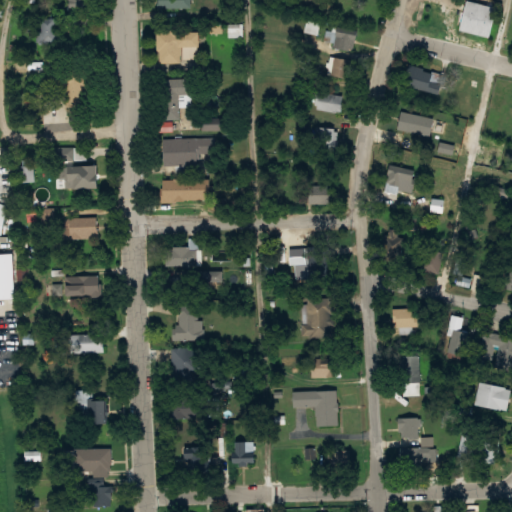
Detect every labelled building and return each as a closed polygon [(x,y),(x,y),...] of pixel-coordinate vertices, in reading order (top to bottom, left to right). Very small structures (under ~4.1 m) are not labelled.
[(496,7),(468,0),(464,0),(458,29),(489,36),(496,7)] [(60,20),(38,20),(38,43),(60,43),(60,20)] [(155,31),(155,61),(182,61),(182,48),(196,48),(195,31),(155,31)] [(354,32),(329,32),(329,47),(354,47),(354,32)] [(352,59),(333,56),(331,75),(350,77),(352,59)] [(60,107),(90,107),(90,70),(60,70),(60,107)] [(179,119),(179,107),(192,106),(191,76),(159,77),(160,119),(179,119)] [(344,93),(315,92),(315,110),(343,111),(344,93)] [(397,129),(431,136),(435,118),(401,111),(397,129)] [(340,127),(324,127),(324,145),(340,145),(340,127)] [(217,136),(160,137),(161,163),(200,162),(200,152),(217,151),(217,136)] [(86,148),(53,148),(53,161),(59,161),(59,181),(70,181),(70,188),(99,188),(99,165),(86,165),(86,148)] [(158,200),(209,200),(209,178),(158,178),(158,200)] [(65,218),(65,238),(99,238),(99,218),(65,218)] [(165,245),(165,265),(192,265),(192,245),(165,245)] [(66,275),(66,295),(101,295),(101,275),(66,275)] [(163,294),(201,294),(201,277),(163,277),(163,294)] [(333,296),(305,296),(305,337),(333,337),(333,296)] [(171,339),(201,339),(201,303),(178,303),(178,325),(171,325),(171,339)] [(406,327),(406,328),(422,328),(422,307),(395,307),(395,327),(406,327)] [(466,353),(464,315),(447,316),(449,354),(466,353)] [(103,333),(68,334),(68,353),(103,352),(103,333)] [(202,347),(170,347),(170,379),(202,379),(202,347)] [(421,355),(402,355),(402,393),(421,393),(421,355)] [(253,363),(233,363),(233,384),(253,384),(253,363)] [(473,403),(503,411),(509,388),(478,380),(473,403)] [(337,424),(337,389),(292,390),(293,405),(315,405),(315,425),(337,424)] [(76,391),(76,426),(109,425),(108,401),(92,401),(92,390),(76,391)] [(211,417),(211,397),(169,397),(169,417),(211,417)] [(420,417),(399,417),(399,438),(420,438),(420,417)] [(499,462),(500,436),(480,435),(479,462),(499,462)] [(255,441),(232,441),(233,464),(256,464),(255,441)] [(423,467),(423,462),(438,462),(438,447),(400,447),(400,467),(423,467)] [(70,449),(70,474),(111,474),(111,449),(70,449)] [(211,449),(189,449),(189,470),(211,470),(211,449)] [(351,450),(330,450),(330,471),(351,471),(351,450)] [(112,506),(112,484),(82,484),(82,506),(112,506)]
